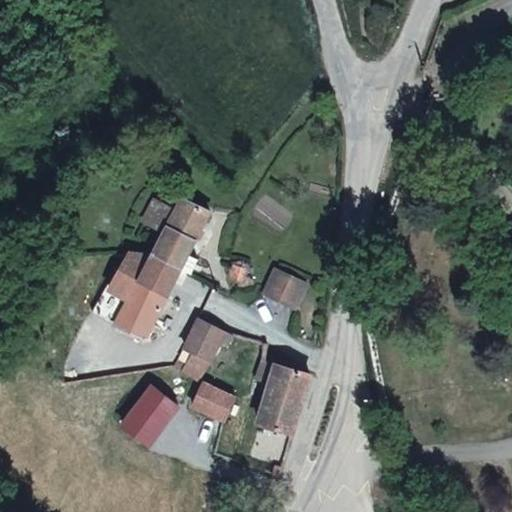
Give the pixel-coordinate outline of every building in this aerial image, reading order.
[(231,218),(197,206),(117,322),(158,344),(231,218)] [(309,277),(282,271),(276,292),(304,304),(309,277)] [(243,334),(206,316),(186,349),(201,355),(191,370),(205,382),(199,401),(236,421),(241,397),(229,387),(243,334)] [(321,371),(292,369),(278,422),(297,428),(287,465),(304,465),(321,371)] [(189,410),(163,391),(138,428),(159,450),(189,410)]
